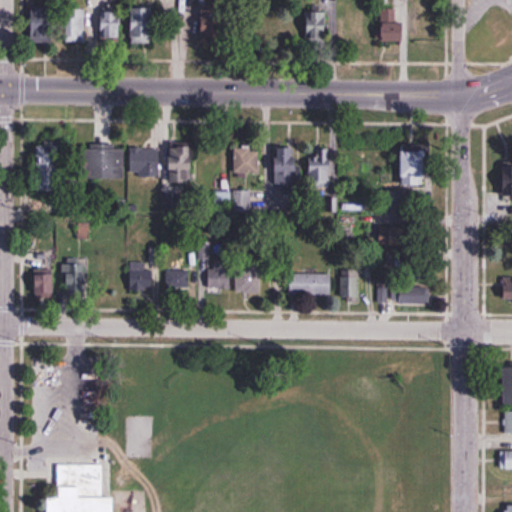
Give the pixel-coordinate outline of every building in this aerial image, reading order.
[(344,39),(363,39),(363,3),(344,3),(344,39)] [(223,4),(202,4),(202,41),(223,41),(223,4)] [(328,39),(328,7),(308,7),(308,39),(328,39)] [(86,8),(66,8),(66,42),(86,42),(86,8)] [(132,43),(154,43),(154,8),(132,8),(132,43)] [(405,21),(397,21),(397,8),(383,8),(383,40),(405,40),(405,21)] [(55,9),(33,9),(33,42),(55,42),(55,9)] [(122,11),(101,11),(101,40),(122,40),(122,11)] [(282,37),(278,13),(255,16),(259,40),(282,37)] [(193,144),(171,144),(171,182),(193,182),(193,144)] [(61,145),(37,145),(37,190),(61,190),(61,145)] [(125,178),(125,145),(89,145),(89,178),(125,178)] [(299,190),(299,146),(275,146),(275,190),(299,190)] [(131,147),(131,176),(159,176),(159,147),(131,147)] [(235,173),(259,173),(259,148),(235,148),(235,173)] [(310,185),(331,185),(331,148),(310,148),(310,185)] [(428,149),(402,149),(402,182),(428,182),(428,149)] [(87,259),(67,259),(67,297),(87,297),(87,259)] [(208,289),(231,289),(231,259),(215,259),(215,268),(208,268),(208,289)] [(147,262),(130,262),(130,291),(154,291),(154,268),(147,268),(147,262)] [(237,293),(262,293),(262,265),(237,265),(237,293)] [(359,297),(359,268),(341,268),(341,297),(359,297)] [(36,269),(36,297),(55,297),(55,269),(36,269)] [(167,288),(190,289),(190,270),(167,269),(167,288)] [(331,273),(292,273),(292,295),(331,295),(331,273)] [(511,276),(503,276),(503,301),(511,301),(511,276)] [(392,304),(429,304),(429,286),(392,286),(392,304)] [(511,450),(503,450),(503,469),(511,468),(511,450)] [(113,511),(113,497),(103,498),(99,460),(61,464),(61,496),(49,496),(49,511),(113,511)]
